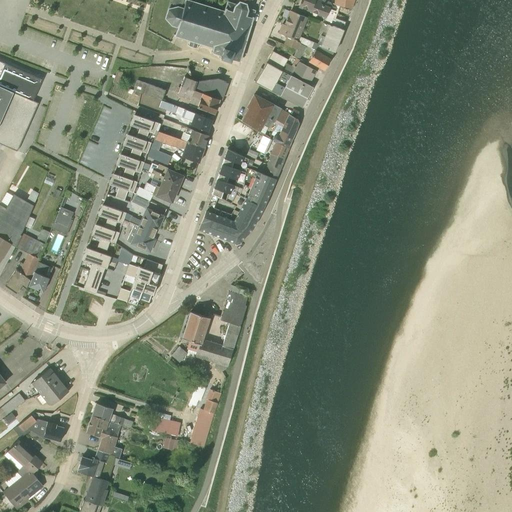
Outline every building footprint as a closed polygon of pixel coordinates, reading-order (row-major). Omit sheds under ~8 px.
[(169,0),(164,17),(170,24),(176,26),(173,33),(172,35),(188,40),(186,45),(188,46),(188,45),(194,47),(193,48),(195,48),(197,43),(211,47),(209,52),(211,53),(212,51),(218,54),(217,55),(230,59),(230,58),(235,59),(236,60),(237,61),(253,9),(245,7),(245,1),(240,0),(236,0),(234,2),(226,0),(225,0),(222,9),(192,0),(169,0)] [(298,0),(297,6),(323,16),(321,21),(331,24),(338,5),(332,3),(332,2),(327,0),(298,0)] [(281,23),(277,32),(296,40),(306,17),(289,9),(285,17),(286,18),(285,22),(284,21),(283,23),(281,23)] [(334,17),(331,24),(341,28),(344,20),(334,17)] [(332,50),(333,51),(341,30),(341,28),(327,23),(323,35),(319,34),(316,42),(299,35),(296,41),(329,56),(332,50)] [(305,45),(286,36),(283,43),(296,49),(292,55),(298,58),(305,45)] [(307,59),(322,68),(329,56),(314,49),(307,59)] [(297,60),(298,58),(289,54),(287,58),(292,60),(290,64),(284,61),(286,58),(271,50),(261,68),(259,67),(252,78),(254,80),(279,94),(289,75),(291,71),(297,60)] [(314,70),(297,60),(291,71),(309,81),(314,70)] [(116,69),(112,81),(117,83),(122,71),(116,69)] [(180,84),(218,98),(216,97),(222,81),(224,81),(225,80),(216,77),(195,80),(183,75),(180,84)] [(279,94),(301,106),(311,86),(289,75),(279,94)] [(131,88),(160,99),(164,89),(135,78),(131,88)] [(218,98),(221,99),(228,83),(224,81),(222,81),(216,97),(218,98)] [(218,98),(180,84),(176,94),(189,98),(188,102),(196,105),(196,106),(212,112),(213,112),(218,98)] [(0,85),(0,142),(16,150),(37,102),(0,85)] [(262,115),(266,117),(272,104),(253,93),(248,102),(264,110),(262,115)] [(211,118),(160,99),(158,106),(179,115),(177,120),(188,124),(190,120),(189,123),(206,130),(211,118)] [(264,110),(248,102),(246,106),(262,115),(264,110)] [(266,117),(272,120),(279,107),(272,104),(266,117)] [(247,107),(241,120),(263,133),(266,126),(268,127),(271,120),(247,107)] [(295,118),(279,108),(272,121),(274,122),(270,134),(272,135),(271,137),(272,139),(273,140),(287,145),(293,131),(296,121),(295,118)] [(130,124),(148,130),(153,132),(156,122),(133,113),(130,124)] [(126,133),(144,140),(148,130),(130,124),(126,133)] [(179,138),(203,146),(207,134),(188,127),(185,126),(184,130),(182,130),(179,138)] [(180,155),(198,161),(203,146),(179,138),(156,130),(153,138),(152,138),(148,146),(149,147),(146,155),(166,164),(170,154),(159,150),(162,142),(179,148),(179,146),(182,147),(180,155)] [(123,144),(141,150),(146,152),(149,142),(144,140),(126,133),(123,144)] [(282,157),(287,145),(274,141),(272,141),(269,152),(268,153),(282,157)] [(119,153),(138,159),(141,150),(123,144),(119,153)] [(249,147),(247,152),(255,155),(257,150),(249,147)] [(248,157),(226,148),(223,157),(245,166),(248,157)] [(116,164),(134,169),(137,171),(139,171),(142,161),(138,159),(119,153),(116,164)] [(274,177),(282,157),(268,153),(262,172),(274,177)] [(152,177),(177,188),(177,187),(183,174),(157,163),(156,164),(150,161),(146,170),(150,171),(153,173),(152,176),(152,177)] [(217,172),(242,183),(244,172),(221,163),(217,172)] [(112,173),(131,179),(132,174),(134,169),(116,164),(115,165),(112,173)] [(245,166),(243,181),(264,190),(268,182),(271,184),(274,177),(245,166)] [(109,183),(126,189),(127,189),(128,190),(132,191),(135,181),(131,179),(112,173),(110,181),(109,183)] [(53,179),(45,175),(43,181),(51,185),(53,179)] [(134,193),(144,198),(148,200),(152,193),(171,202),(177,188),(152,177),(149,183),(145,181),(142,188),(137,185),(134,193)] [(215,178),(212,186),(233,196),(234,193),(237,194),(240,189),(215,178)] [(264,190),(243,181),(242,184),(237,194),(262,207),(265,200),(261,198),(264,190)] [(126,189),(109,183),(105,193),(123,198),(126,189)] [(54,188),(51,195),(57,198),(60,190),(54,188)] [(37,192),(31,189),(25,200),(32,204),(37,192)] [(5,191),(0,200),(0,203),(5,206),(12,194),(5,191)] [(0,236),(15,245),(32,204),(25,200),(13,193),(12,194),(5,206),(0,203),(0,236)] [(144,198),(134,193),(130,200),(138,204),(141,198),(143,200),(144,198)] [(213,207),(217,196),(211,193),(206,205),(207,205),(205,210),(232,220),(243,197),(234,193),(230,202),(234,204),(230,213),(213,207)] [(258,213),(262,207),(243,197),(236,212),(241,215),(239,219),(251,227),(258,213)] [(98,214),(121,223),(125,211),(102,203),(99,211),(98,214)] [(50,227),(65,233),(69,224),(67,223),(72,211),(59,206),(50,227)] [(137,224),(153,231),(156,226),(157,227),(162,215),(144,207),(139,219),(126,213),(126,214),(124,219),(133,223),(137,224)] [(239,240),(251,227),(239,219),(241,215),(236,212),(232,220),(204,210),(197,228),(221,237),(221,238),(223,239),(224,238),(233,241),(239,240)] [(95,223),(118,232),(121,223),(98,214),(96,219),(95,223)] [(33,218),(27,215),(23,225),(29,227),(33,218)] [(41,227),(37,237),(45,240),(54,219),(48,217),(44,228),(41,227)] [(93,227),(91,234),(88,243),(91,244),(107,250),(109,242),(114,244),(115,242),(118,232),(95,223),(93,227)] [(137,224),(133,223),(125,239),(129,241),(129,242),(148,250),(153,238),(151,237),(153,231),(137,224)] [(25,287),(44,243),(21,231),(15,245),(27,252),(22,262),(19,260),(4,284),(15,292),(21,285),(25,287)] [(0,236),(0,258),(10,243),(0,236)] [(103,267),(113,270),(117,258),(85,246),(81,259),(91,262),(103,267)] [(154,284),(158,272),(161,264),(131,253),(116,297),(136,303),(141,290),(150,293),(154,284)] [(91,262),(81,259),(78,266),(72,283),(82,287),(94,291),(104,294),(108,282),(113,270),(103,267),(91,262)] [(37,261),(27,284),(41,290),(52,265),(51,266),(37,261)] [(244,295),(246,290),(229,284),(218,318),(228,321),(221,343),(202,337),(209,317),(190,310),(181,337),(188,340),(185,347),(186,348),(186,351),(178,345),(170,354),(178,361),(184,354),(193,356),(194,355),(214,361),(213,367),(221,369),(226,364),(245,305),(244,304),(246,296),(244,295)] [(39,393),(58,378),(49,367),(30,381),(39,393)] [(58,378),(39,393),(35,396),(41,403),(45,400),(47,403),(51,403),(67,390),(58,378)] [(195,382),(188,401),(195,404),(197,399),(199,400),(204,386),(195,382)] [(219,392),(208,387),(204,397),(206,397),(201,407),(212,412),(219,392)] [(0,405),(0,417),(23,399),(18,392),(0,405)] [(95,402),(91,414),(129,426),(131,420),(110,412),(112,407),(95,402)] [(212,412),(199,406),(188,441),(201,445),(202,445),(212,412)] [(135,414),(145,417),(147,411),(137,408),(135,414)] [(154,410),(152,415),(151,415),(148,427),(176,434),(179,421),(168,418),(169,414),(154,410)] [(30,428),(42,436),(49,437),(48,441),(57,447),(63,426),(55,424),(56,422),(41,419),(40,423),(37,422),(30,413),(17,424),(22,430),(27,426),(30,428)] [(113,455),(118,457),(121,448),(114,445),(117,435),(116,435),(119,423),(91,414),(84,430),(93,433),(92,434),(99,437),(96,448),(113,454),(113,455)] [(42,436),(30,428),(27,433),(39,440),(42,436)] [(172,446),(177,447),(178,440),(164,437),(162,446),(171,448),(172,446)] [(7,450),(3,454),(18,468),(22,464),(30,469),(32,472),(41,462),(30,449),(18,438),(6,450),(7,450)] [(127,468),(130,461),(113,455),(113,454),(96,448),(93,456),(91,455),(90,457),(80,454),(75,469),(92,475),(107,480),(112,463),(127,468)] [(3,479),(2,478),(0,478),(0,483),(4,481),(7,485),(1,490),(16,508),(27,499),(26,497),(42,484),(32,472),(30,469),(22,464),(18,468),(15,470),(3,479)] [(105,487),(107,480),(92,475),(84,498),(82,498),(78,511),(80,511),(97,511),(107,488),(105,487)] [(113,490),(111,495),(126,500),(127,495),(113,490)]
